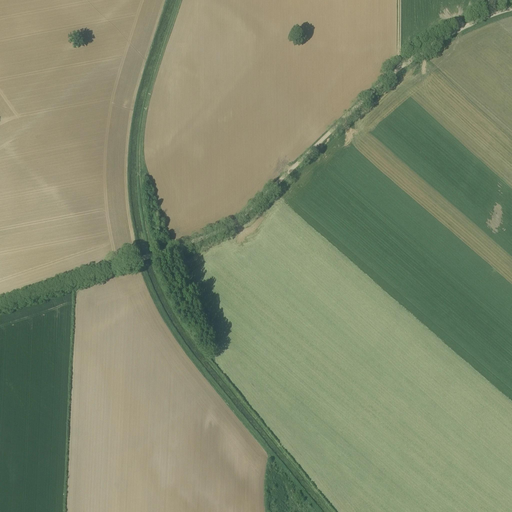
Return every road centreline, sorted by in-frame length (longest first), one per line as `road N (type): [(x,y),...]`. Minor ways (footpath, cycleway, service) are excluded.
road 1 (unclassified): [(511,12),(419,54),(240,222),(155,255)]
road 2 (unclassified): [(0,307),(155,255)]
